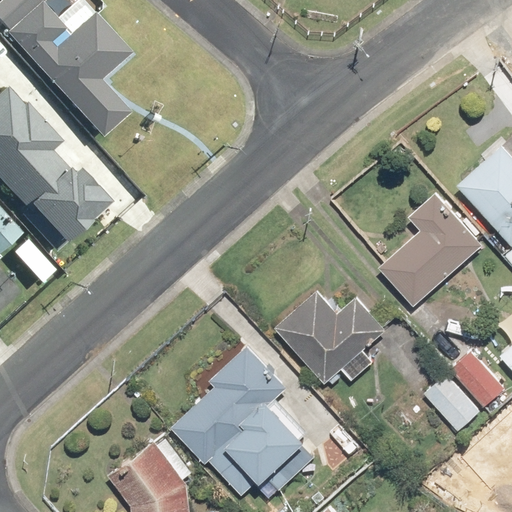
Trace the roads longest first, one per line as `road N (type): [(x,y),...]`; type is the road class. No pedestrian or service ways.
road 1 (residential): [(335,112),(0,411)]
road 2 (residential): [(481,0),(335,112)]
road 3 (residential): [(202,0),(335,112)]
